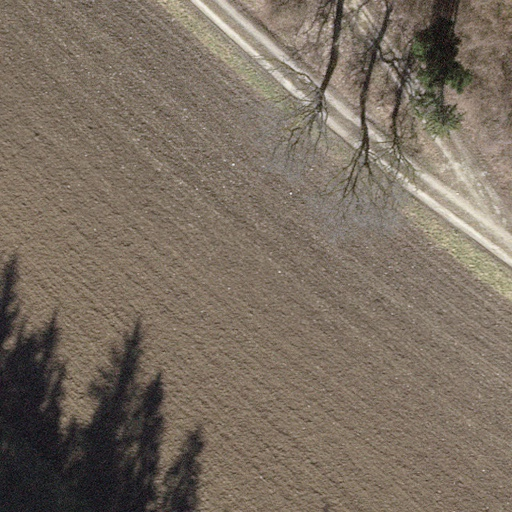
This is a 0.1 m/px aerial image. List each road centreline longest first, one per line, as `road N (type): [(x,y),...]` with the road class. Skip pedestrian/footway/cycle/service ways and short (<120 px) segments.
road 1 (track): [(224,0),(511,259)]
road 2 (track): [(511,235),(341,0)]
